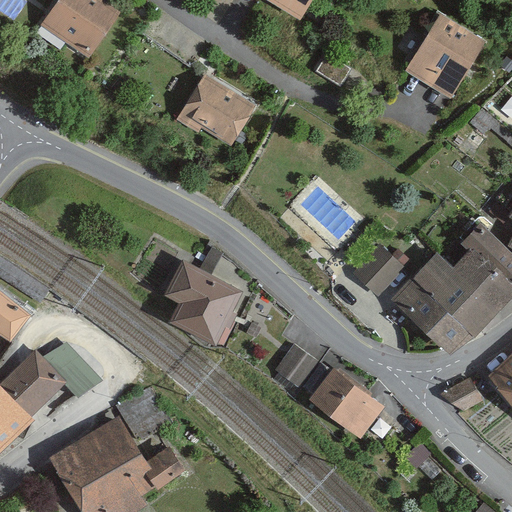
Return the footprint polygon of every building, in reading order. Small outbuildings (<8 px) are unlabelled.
[(41,0),(19,0),(35,10),(41,0)] [(130,17),(105,0),(74,0),(43,46),(88,78),(130,17)] [(328,0),(254,0),(308,32),(328,0)] [(505,48),(456,14),(412,77),(461,111),(505,48)] [(272,111),(214,73),(174,133),(232,171),(272,111)] [(511,211),(503,223),(392,312),(442,363),(511,306),(511,211)] [(423,270),(399,248),(362,287),(386,309),(423,270)] [(194,255),(157,306),(204,339),(227,355),(263,304),(194,255)] [(0,356),(28,325),(0,299),(0,356)] [(396,414),(311,346),(289,374),(321,400),(313,409),(366,451),(396,414)] [(475,373),(447,401),(464,417),(489,391),(511,413),(511,360),(488,385),(475,373)] [(50,381),(32,362),(6,386),(0,379),(0,451),(33,420),(22,408),(50,381)] [(120,427),(40,484),(60,511),(156,511),(172,501),(120,427)]
